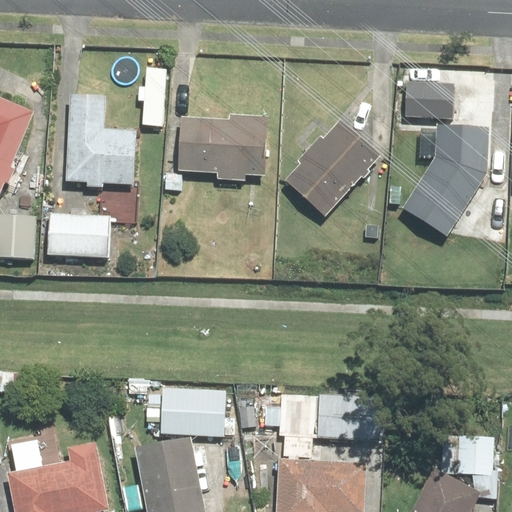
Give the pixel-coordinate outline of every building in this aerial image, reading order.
[(108,100),(72,98),(68,185),(135,188),(138,135),(106,133),(108,100)] [(0,100),(0,199),(35,115),(0,100)] [(230,123),(183,120),(180,173),(219,176),(219,183),(246,185),(247,177),(266,179),(270,120),(230,117),(230,123)] [(342,123),(286,184),(327,221),(383,159),(342,123)] [(491,132),(439,129),(437,161),(404,213),(448,241),(488,178),(491,132)] [(37,217),(0,215),(0,261),(35,263),(37,217)] [(50,216),(47,258),(110,262),(112,219),(50,216)] [(28,375),(0,372),(0,395),(26,397),(28,375)] [(164,389),(161,436),(223,440),(226,393),(164,389)] [(350,415),(351,399),(280,397),(278,441),(313,442),(380,444),(381,416),(350,415)] [(244,439),(224,441),(227,480),(247,479),(244,439)] [(206,511),(193,441),(136,451),(147,511),(206,511)] [(71,464),(9,476),(15,511),(110,511),(98,446),(69,451),(71,464)] [(366,511),(368,467),(280,463),(277,511),(366,511)] [(474,511),(482,496),(435,473),(414,511),(474,511)]
